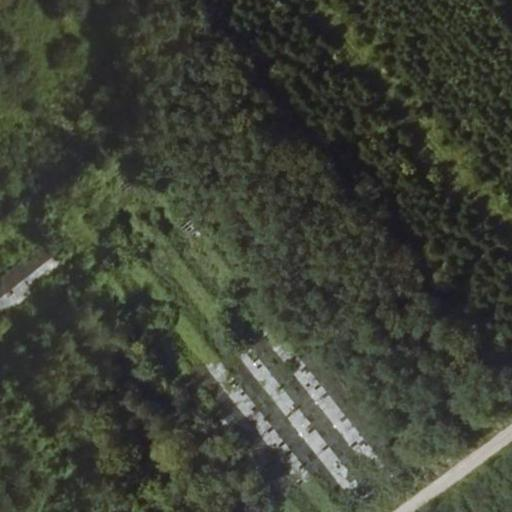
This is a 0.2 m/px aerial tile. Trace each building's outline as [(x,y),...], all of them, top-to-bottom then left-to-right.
[(405,461),(146,130),(120,150),(380,481),(405,461)] [(356,499),(380,481),(120,150),(95,169),(356,499)] [(327,511),(339,511),(356,499),(95,169),(71,188),(327,511)] [(47,206),(284,511),(327,511),(71,188),(47,206)] [(0,308),(61,261),(42,239),(0,271),(0,308)] [(0,406),(0,454),(17,475),(39,457),(0,406)] [(53,511),(70,499),(45,467),(0,503),(0,511),(53,511)]
